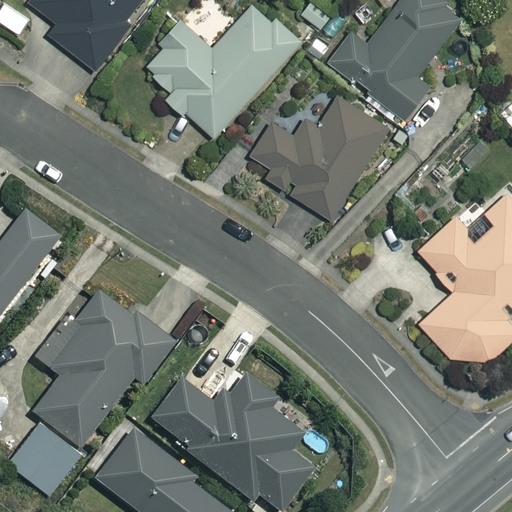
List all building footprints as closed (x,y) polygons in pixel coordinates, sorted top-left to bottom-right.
[(36,0),(33,4),(60,26),(53,35),(99,72),(138,24),(131,19),(146,0),(36,0)] [(466,18),(442,0),(407,0),(373,46),(356,33),(332,64),(408,122),(434,87),(421,77),(466,18)] [(304,42),(260,2),(216,51),(186,24),(148,67),(177,93),(173,98),(218,139),(304,42)] [(393,131),(343,99),(323,129),(311,121),(300,138),(278,123),(255,157),(276,171),(271,179),(334,221),(393,131)] [(511,194),(490,215),(501,227),(483,243),(460,218),(423,252),(460,291),(424,325),(475,379),(511,344),(511,194)] [(0,324),(62,239),(27,213),(0,250),(0,324)] [(136,320),(102,294),(77,327),(69,321),(38,360),(63,378),(35,413),(80,449),(135,378),(145,386),(176,346),(139,316),(136,320)] [(279,399),(245,373),(218,409),(184,383),(154,422),(190,449),(187,453),(248,499),(262,498),(280,511),(285,511),(315,472),(290,454),(304,436),(271,410),(279,399)] [(82,461),(41,426),(9,465),(50,500),(82,461)] [(195,479),(136,433),(98,482),(136,511),(228,511),(191,483),(195,479)]
